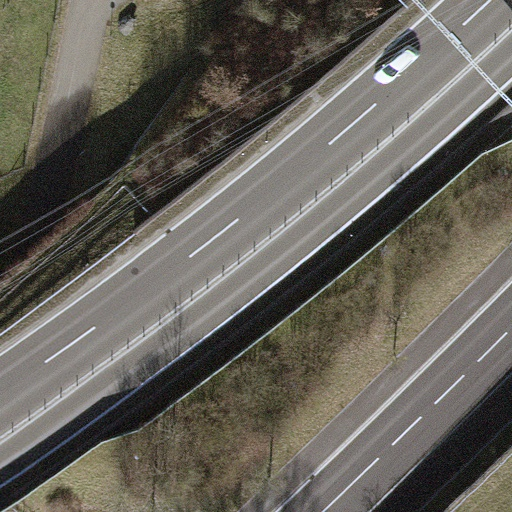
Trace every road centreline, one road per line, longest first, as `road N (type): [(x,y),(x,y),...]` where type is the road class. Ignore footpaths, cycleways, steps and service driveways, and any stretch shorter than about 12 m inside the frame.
road 1 (trunk): [(0,464),(248,284),(511,60)]
road 2 (trunk): [(492,0),(225,232),(0,396)]
road 3 (primary): [(327,511),(511,329)]
